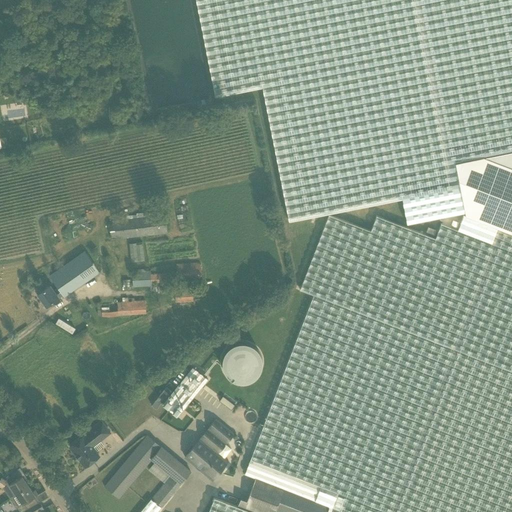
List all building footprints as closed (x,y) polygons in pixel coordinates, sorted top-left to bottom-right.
[(455,162),(511,150),(511,0),(195,0),(215,97),(262,87),(289,222),(402,199),(407,224),(465,213),(455,162)] [(511,150),(455,162),(465,213),(466,217),(497,228),(511,233),(511,150)] [(511,511),(511,233),(497,228),(466,217),(462,216),(457,230),(441,223),(435,238),(376,216),(371,231),(328,215),(300,290),(314,295),(259,435),(244,474),(255,478),(247,501),(240,499),(238,506),(214,498),(208,511),(511,511)] [(165,216),(127,221),(127,217),(117,218),(117,222),(109,223),(111,239),(146,235),(147,238),(158,237),(158,234),(167,233),(165,216)] [(428,228),(426,233),(434,236),(436,231),(428,228)] [(143,242),(129,242),(130,261),(144,260),(143,242)] [(49,286),(38,294),(46,306),(58,298),(63,294),(63,295),(97,272),(84,254),(51,277),(59,288),(53,292),(49,286)] [(177,264),(177,279),(201,279),(201,263),(177,264)] [(131,286),(150,285),(149,271),(130,272),(131,286)] [(150,274),(151,283),(166,282),(166,273),(150,274)] [(192,287),(175,288),(175,302),(193,301),(192,287)] [(102,316),(102,317),(146,314),(145,300),(134,301),(134,298),(122,299),(122,301),(101,303),(101,305),(97,305),(98,316),(102,316)] [(72,333),(75,328),(58,317),(55,323),(72,333)] [(231,349),(222,349),(222,379),(254,378),(254,343),(231,343),(231,349)] [(159,396),(164,400),(165,401),(162,404),(169,411),(177,417),(208,379),(192,367),(177,386),(172,392),(166,387),(159,396)] [(156,409),(163,400),(159,396),(151,406),(156,409)] [(235,406),(223,396),(219,401),(231,410),(235,406)] [(99,456),(92,448),(111,433),(102,421),(69,447),(85,467),(99,456)] [(228,461),(224,458),(231,449),(225,444),(226,443),(208,429),(184,457),(213,480),(228,461)] [(151,459),(155,463),(148,471),(164,484),(152,499),(161,507),(191,472),(148,436),(104,487),(119,498),(151,459)] [(4,489),(10,498),(28,486),(25,481),(27,479),(19,468),(6,480),(7,481),(3,488),(4,489)] [(19,511),(21,511),(25,510),(38,503),(34,497),(38,495),(34,490),(32,492),(28,486),(10,498),(16,509),(17,508),(19,511)] [(156,511),(161,507),(152,499),(140,511),(156,511)] [(39,511),(44,509),(43,509),(40,502),(38,503),(25,510),(25,511),(39,511)]
